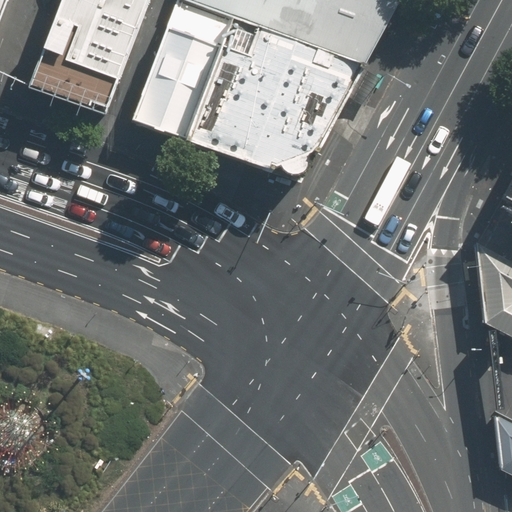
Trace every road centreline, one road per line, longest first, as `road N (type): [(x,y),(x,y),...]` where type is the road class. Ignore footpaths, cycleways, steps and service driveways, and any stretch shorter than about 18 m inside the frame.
road 1 (primary): [(474,48),(448,254),(459,511)]
road 2 (secondary): [(0,157),(214,241),(316,306)]
road 3 (primary): [(474,48),(316,306)]
road 4 (secondary): [(265,378),(148,297),(0,239)]
road 5 (secondary): [(316,306),(383,366),(459,511)]
road 6 (secondary): [(373,511),(330,446),(265,378)]
road 7 (motorway): [(265,378),(165,511)]
